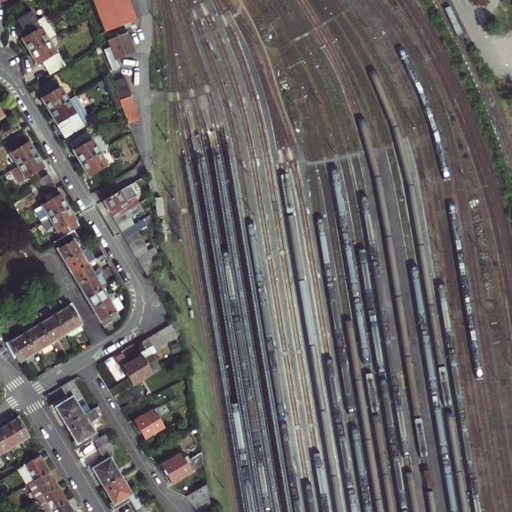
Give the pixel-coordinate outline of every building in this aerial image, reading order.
[(136,20),(127,0),(91,0),(104,33),(136,20)] [(27,48),(29,52),(48,41),(55,37),(48,26),(46,25),(42,18),(36,22),(30,12),(15,21),(25,37),(21,39),(27,48)] [(108,41),(116,60),(134,53),(126,34),(108,41)] [(56,54),(48,41),(29,52),(34,61),(37,66),(42,63),(50,75),(65,66),(57,53),(56,54)] [(108,60),(113,58),(110,49),(104,51),(108,60)] [(44,103),(49,112),(68,101),(60,87),(54,77),(41,85),(42,87),(38,89),(43,97),(41,99),(44,103)] [(116,80),(112,82),(120,104),(128,124),(134,122),(140,120),(124,77),(116,80)] [(76,96),(68,101),(49,112),(54,121),(64,138),(91,122),(76,96)] [(0,130),(0,140),(0,141),(21,129),(16,121),(0,130)] [(78,160),(80,164),(99,153),(91,140),(87,132),(68,144),(78,160)] [(91,140),(99,153),(106,149),(98,136),(91,140)] [(10,153),(17,166),(36,155),(31,145),(28,142),(10,153)] [(107,166),(99,153),(80,164),(85,173),(88,178),(107,166)] [(42,165),(36,155),(17,166),(11,170),(19,184),(25,180),(44,168),(42,165)] [(118,176),(113,167),(106,171),(111,180),(118,176)] [(33,184),(36,190),(52,181),(48,175),(33,184)] [(56,187),(52,181),(36,190),(34,192),(27,196),(30,202),(37,198),(37,199),(56,187)] [(137,196),(130,185),(102,201),(107,209),(113,219),(139,204),(135,197),(137,196)] [(41,223),(68,207),(62,198),(60,194),(41,205),(41,206),(33,211),(41,223)] [(162,197),(154,198),(157,217),(164,216),(162,197)] [(130,218),(143,211),(139,204),(113,219),(117,226),(130,218)] [(73,216),(68,207),(41,223),(46,232),(53,228),(60,239),(74,231),(80,227),(73,216)] [(121,232),(134,225),(130,218),(117,226),(121,232)] [(146,226),(143,220),(134,225),(121,232),(125,239),(137,231),(146,226)] [(165,223),(157,224),(160,242),(167,241),(165,223)] [(58,253),(64,262),(85,249),(88,248),(85,243),(82,245),(74,231),(60,239),(53,243),(58,253)] [(128,245),(142,238),(137,231),(125,239),(128,245)] [(144,245),(145,244),(142,238),(128,245),(133,252),(144,245)] [(27,242),(20,246),(28,259),(34,254),(27,242)] [(136,258),(148,252),(144,245),(133,252),(136,258)] [(20,246),(14,249),(22,262),(28,259),(20,246)] [(156,251),(154,248),(148,252),(136,258),(140,265),(152,259),(152,258),(157,255),(156,251)] [(14,249),(7,253),(15,266),(22,262),(14,249)] [(69,270),(72,275),(89,265),(84,255),(87,253),(85,249),(64,262),(69,270)] [(7,253),(0,257),(8,270),(15,266),(7,253)] [(0,257),(0,271),(2,274),(8,270),(0,257)] [(149,277),(159,271),(152,259),(140,265),(148,278),(149,277)] [(76,282),(78,286),(99,273),(102,272),(100,269),(94,272),(89,265),(72,275),(76,282)] [(83,294),(85,298),(101,288),(107,285),(99,273),(78,286),(83,294)] [(158,277),(151,280),(157,290),(163,287),(158,277)] [(89,304),(92,310),(113,297),(111,295),(107,297),(101,288),(85,298),(89,304)] [(104,329),(105,328),(111,324),(120,319),(116,312),(123,308),(117,298),(114,300),(113,297),(92,310),(99,322),(104,329)] [(70,308),(71,307),(78,320),(80,318),(71,303),(68,305),(70,308)] [(71,307),(70,308),(64,311),(61,313),(55,317),(66,335),(65,333),(80,325),(81,326),(82,326),(78,320),(71,307)] [(40,326),(51,344),(51,342),(65,334),(66,335),(55,317),(48,321),(45,323),(40,326)] [(176,321),(170,324),(176,334),(178,332),(176,321)] [(114,329),(111,324),(105,328),(108,333),(114,329)] [(170,324),(164,328),(171,339),(177,336),(176,334),(170,324)] [(80,325),(65,333),(66,335),(68,338),(82,330),(80,327),(81,326),(80,325)] [(25,335),(36,353),(35,351),(50,343),(51,344),(40,326),(35,329),(33,330),(25,335)] [(164,328),(159,331),(165,343),(171,339),(164,328)] [(159,331),(153,335),(160,346),(165,343),(159,331)] [(9,344),(16,357),(20,363),(21,362),(20,361),(35,352),(36,353),(25,335),(21,337),(18,339),(10,343),(9,344)] [(153,335),(147,338),(152,345),(154,349),(160,346),(153,335)] [(145,349),(152,345),(147,338),(141,342),(145,349)] [(14,358),(16,357),(9,344),(10,343),(8,341),(5,343),(14,358)] [(159,365),(153,354),(144,359),(142,356),(132,362),(122,368),(132,385),(142,379),(152,373),(150,370),(159,365)] [(76,387),(71,380),(60,387),(66,396),(50,406),(54,412),(56,411),(60,416),(66,426),(84,415),(69,392),(76,387)] [(162,417),(157,408),(144,415),(133,422),(144,439),(154,433),(164,427),(158,419),(162,417)] [(93,409),(84,415),(66,426),(71,434),(75,441),(72,443),(76,449),(92,440),(98,449),(109,442),(105,435),(98,439),(88,423),(98,417),(93,409)] [(17,420),(17,419),(25,433),(28,431),(18,415),(15,417),(17,420)] [(17,419),(17,420),(13,422),(8,425),(18,442),(28,436),(25,433),(17,419)] [(0,432),(9,447),(18,442),(8,425),(4,427),(0,429),(0,432)] [(0,452),(0,453),(9,447),(0,432),(0,452)] [(113,449),(109,442),(98,449),(103,458),(87,467),(91,474),(94,472),(97,477),(103,487),(121,477),(107,453),(113,449)] [(185,463),(189,461),(184,452),(170,461),(161,466),(171,483),(179,478),(191,472),(185,463)] [(47,468),(40,456),(18,469),(27,485),(28,484),(49,471),(47,468)] [(54,480),(49,471),(28,484),(37,500),(38,499),(43,496),(58,486),(54,480)] [(135,500),(121,477),(103,487),(107,495),(112,503),(110,504),(113,511),(129,501),(135,510),(146,503),(142,496),(135,500)] [(198,511),(199,511),(210,506),(206,485),(186,497),(198,511)] [(64,495),(58,486),(43,496),(38,499),(42,505),(41,505),(44,511),(49,511),(67,501),(64,495)] [(73,511),(67,501),(49,511),(73,511)] [(147,511),(151,510),(146,503),(135,510),(135,511),(147,511)]
